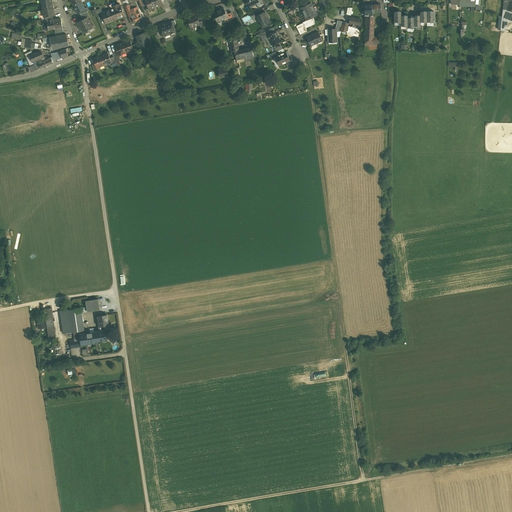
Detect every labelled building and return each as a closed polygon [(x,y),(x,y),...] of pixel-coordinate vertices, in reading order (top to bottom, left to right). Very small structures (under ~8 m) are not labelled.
[(145,0),(147,4),(149,10),(155,7),(152,0),(145,0)] [(509,1),(505,0),(504,0),(501,30),(505,30),(506,18),(511,18),(511,12),(506,11),(509,1)] [(85,8),(82,2),(74,6),(77,13),(79,12),(85,9),(85,8)] [(118,3),(114,5),(115,7),(110,9),(110,10),(114,20),(124,16),(120,6),(119,3),(118,3)] [(311,3),(301,8),(304,14),(314,9),(311,3)] [(138,9),(135,10),(134,8),(132,9),(131,10),(129,4),(128,4),(124,5),(129,18),(132,17),(134,23),(142,19),(138,9)] [(380,4),(372,5),(373,13),(381,12),(380,4)] [(372,5),(364,5),(365,15),(366,16),(373,16),(373,13),(372,5)] [(54,8),(43,10),(44,17),(51,16),(55,15),(54,8)] [(221,10),(218,12),(217,11),(213,13),(217,22),(228,17),(227,14),(224,8),(220,10),(221,10)] [(314,9),(304,14),(307,20),(313,17),(317,16),(314,9)] [(102,13),(103,15),(106,23),(114,20),(110,10),(102,13)] [(261,13),(256,15),(257,16),(258,15),(260,20),(259,20),(262,26),(270,22),(265,11),(261,13)] [(194,15),(191,16),(191,17),(187,18),(191,28),(200,25),(199,22),(196,15),(194,16),(194,15)] [(373,16),(366,16),(365,24),(374,24),(374,16),(373,16)] [(87,18),(87,17),(83,19),(77,22),(79,27),(80,27),(83,33),(93,28),(91,22),(90,23),(87,18)] [(313,17),(307,20),(307,21),(303,23),(304,26),(305,28),(313,24),(315,25),(316,23),(313,17)] [(361,19),(350,17),(349,23),(353,24),(356,25),(355,30),(359,31),(361,19)] [(53,20),(47,21),(47,24),(54,23),(54,28),(62,27),(61,19),(53,20)] [(165,23),(159,25),(161,32),(163,36),(170,34),(172,34),(174,34),(174,32),(175,32),(174,30),(171,21),(168,22),(168,23),(166,24),(165,23)] [(353,27),(349,26),(348,32),(354,33),(354,36),(358,36),(358,35),(354,34),(355,30),(356,25),(353,24),(353,26),(353,27)] [(374,24),(365,24),(365,36),(373,36),(374,24)] [(304,26),(298,29),(300,34),(307,31),(305,28),(304,26)] [(336,29),(328,29),(328,40),(333,40),(333,41),(337,41),(336,32),(336,29)] [(270,33),(267,35),(272,45),(280,41),(275,31),(270,33)] [(318,32),(306,37),(311,46),(322,41),(318,32)] [(67,34),(50,37),(51,40),(52,45),(68,40),(67,34)] [(145,34),(141,35),(141,34),(136,36),(140,47),(148,44),(149,44),(147,38),(145,34)] [(383,35),(373,36),(373,45),(383,43),(383,35)] [(373,36),(365,36),(365,45),(373,45),(373,36)] [(236,39),(229,40),(232,52),(235,51),(238,50),(236,39)] [(68,40),(52,45),(54,49),(69,45),(68,40)] [(130,40),(122,43),(126,52),(130,51),(130,50),(133,49),(132,45),(130,40)] [(122,43),(115,46),(117,51),(118,54),(121,53),(122,54),(126,52),(122,43)] [(273,46),(267,49),(269,55),(273,53),(276,52),(273,46)] [(238,50),(235,51),(237,60),(254,57),(252,48),(238,50)] [(54,53),(53,53),(55,59),(56,60),(68,56),(66,49),(54,53)] [(280,54),(275,57),(279,66),(285,63),(290,61),(286,51),(280,54)] [(33,54),(30,55),(33,62),(41,58),(44,57),(42,53),(37,52),(33,54)] [(108,53),(100,56),(104,65),(108,64),(108,62),(111,61),(110,58),(108,53)] [(100,56),(93,58),(95,64),(96,67),(99,66),(100,66),(104,65),(100,56)] [(43,62),(39,64),(40,68),(53,62),(51,57),(45,60),(46,61),(43,62)] [(41,58),(33,62),(36,70),(36,69),(40,68),(39,64),(43,62),(41,58)] [(227,67),(218,69),(220,78),(229,76),(227,67)] [(88,307),(89,311),(100,310),(98,299),(87,301),(88,307)] [(49,339),(56,338),(52,308),(44,309),(49,339)] [(84,334),(81,308),(60,311),(63,334),(74,332),(75,340),(81,339),(80,334),(84,334)] [(97,316),(100,331),(109,330),(107,315),(97,316)] [(84,334),(80,334),(81,339),(81,345),(107,341),(105,330),(100,331),(84,334)]
